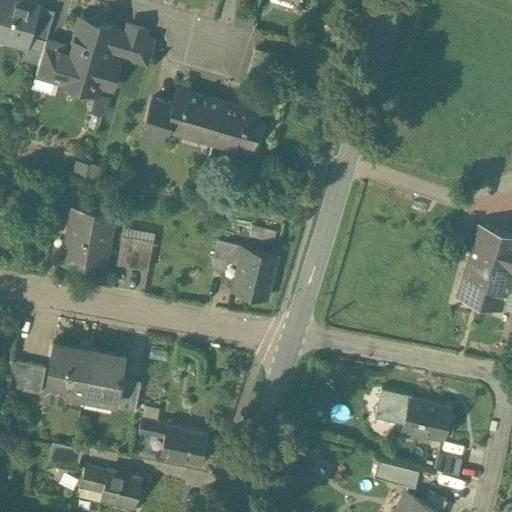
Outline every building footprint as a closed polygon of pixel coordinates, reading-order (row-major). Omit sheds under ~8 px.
[(36,9),(21,4),(21,1),(16,0),(0,0),(0,32),(8,35),(6,41),(27,47),(30,36),(37,9),(38,6),(37,6),(36,9)] [(54,14),(37,9),(30,36),(46,40),(47,38),(54,14)] [(116,29),(81,18),(72,46),(47,38),(46,40),(38,67),(36,73),(77,85),(79,78),(100,84),(107,59),(116,29)] [(155,40),(143,37),(145,29),(128,24),(120,53),(135,57),(134,59),(149,64),(155,40)] [(46,40),(30,36),(27,47),(22,63),(38,67),(46,40)] [(276,54),(255,48),(251,63),(272,69),(276,54)] [(119,63),(107,59),(100,84),(112,87),(119,63)] [(272,69),(251,63),(246,79),(269,85),(274,70),(272,69)] [(223,100),(177,87),(172,104),(165,127),(166,127),(212,140),(223,100)] [(172,104),(153,99),(145,126),(165,132),(166,127),(165,127),(172,104)] [(262,111),(223,100),(212,140),(214,140),(214,139),(236,145),(236,147),(251,151),(262,111)] [(72,184),(58,182),(54,205),(68,208),(72,184)] [(20,190),(0,186),(0,204),(17,208),(20,190)] [(113,214),(73,207),(64,261),(103,268),(113,214)] [(511,232),(477,222),(455,296),(498,308),(507,276),(511,277),(511,232)] [(276,230),(252,225),(250,234),(274,240),(276,230)] [(153,240),(121,235),(116,264),(148,270),(153,240)] [(243,246),(218,239),(212,264),(225,268),(227,259),(239,262),(243,246)] [(277,254),(243,246),(239,262),(233,290),(266,298),(277,254)] [(92,348),(55,340),(45,393),(82,400),(83,395),(92,348)] [(124,354),(92,348),(83,395),(115,401),(124,354)] [(46,365),(13,359),(8,386),(41,392),(46,365)] [(140,381),(125,378),(120,408),(134,410),(140,381)] [(410,396),(381,390),(375,416),(404,423),(410,396)] [(450,405),(410,396),(404,423),(402,434),(420,438),(422,433),(443,437),(450,405)] [(157,420),(141,417),(138,431),(154,434),(157,420)] [(166,422),(157,420),(154,434),(154,435),(163,437),(166,422)] [(207,431),(166,422),(163,437),(160,454),(201,462),(207,431)] [(25,438),(9,435),(4,459),(20,462),(25,438)] [(82,447),(53,441),(52,442),(48,462),(77,468),(82,448),(82,447)] [(460,457),(436,453),(434,469),(457,474),(460,457)] [(419,472),(378,461),(374,478),(415,488),(419,472)] [(141,476),(109,468),(108,472),(84,466),(80,484),(103,489),(101,498),(134,507),(141,476)] [(103,489),(80,484),(77,495),(100,501),(101,498),(103,489)] [(424,501),(405,491),(395,511),(394,511),(440,511),(447,500),(430,491),(424,501)]
